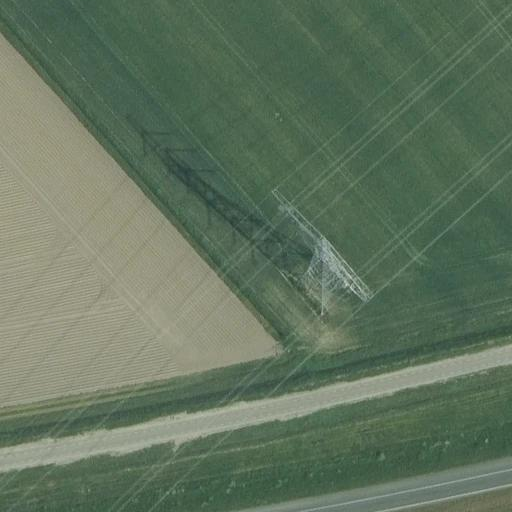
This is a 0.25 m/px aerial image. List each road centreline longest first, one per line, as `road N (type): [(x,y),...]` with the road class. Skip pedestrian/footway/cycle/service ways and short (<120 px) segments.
road 1 (unclassified): [(511,350),(327,395),(0,455)]
road 2 (motorway): [(511,474),(335,511)]
